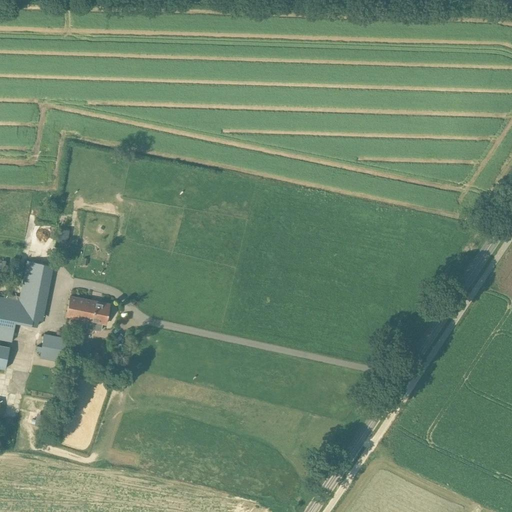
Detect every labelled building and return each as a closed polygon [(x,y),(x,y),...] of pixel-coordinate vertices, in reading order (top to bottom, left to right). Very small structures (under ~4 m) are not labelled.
[(52,249),(67,249),(67,229),(52,229),(52,249)] [(26,260),(24,272),(19,296),(5,293),(4,297),(0,296),(0,339),(12,341),(15,323),(37,327),(38,320),(42,321),(53,266),(26,260)] [(86,320),(90,300),(70,296),(66,316),(86,320)] [(86,320),(106,325),(110,304),(90,300),(86,320)] [(64,362),(68,338),(44,334),(39,357),(64,362)] [(11,345),(0,342),(0,364),(7,366),(11,345)] [(92,360),(94,353),(90,353),(91,347),(83,345),(80,357),(92,360)] [(115,369),(105,365),(103,372),(113,375),(115,369)]
